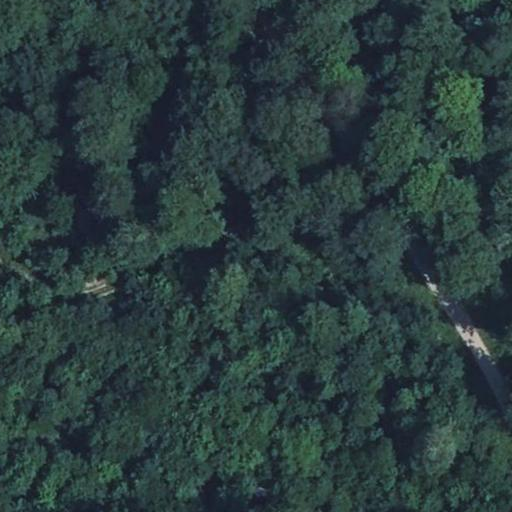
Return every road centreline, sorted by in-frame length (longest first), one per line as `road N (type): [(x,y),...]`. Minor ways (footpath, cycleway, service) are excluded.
road 1 (track): [(379,192),(511,405)]
road 2 (track): [(254,0),(379,192)]
